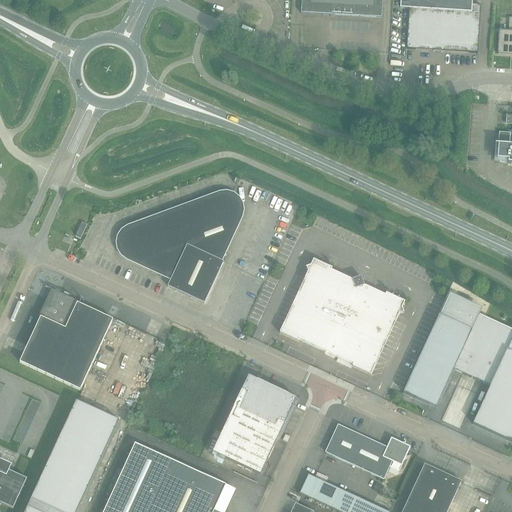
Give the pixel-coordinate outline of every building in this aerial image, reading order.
[(381,18),(382,8),(382,0),(301,0),(301,14),(381,18)] [(400,0),(400,9),(409,9),(407,39),(406,49),(477,53),(478,43),(480,6),(475,5),(472,5),(472,0),(400,0)] [(500,34),(499,52),(508,53),(507,55),(511,55),(511,19),(510,19),(509,35),(500,34)] [(511,116),(507,117),(506,123),(511,123),(511,133),(499,133),(498,145),(495,145),(498,146),(497,160),(508,161),(507,164),(511,164),(511,116)] [(223,263),(219,261),(239,217),(240,211),(239,206),(236,201),(232,197),(226,196),(220,196),(128,230),(124,233),(120,238),(119,244),(120,249),(123,254),(128,258),(157,271),(156,273),(161,276),(162,273),(172,278),(167,287),(204,304),(223,263)] [(75,237),(80,240),(87,225),(82,223),(75,237)] [(361,278),(356,279),(351,281),(331,271),(332,269),(313,261),(310,267),(305,268),(306,269),(307,273),(279,334),(298,342),(299,341),(353,366),(352,367),(371,376),(399,315),(403,314),(404,314),(402,309),(404,303),(386,294),(385,296),(364,287),(362,282),(361,278)] [(19,363),(28,368),(80,391),(113,321),(81,306),(83,301),(80,299),(78,303),(59,294),(60,292),(50,287),(45,298),(47,299),(39,317),(40,318),(19,363)] [(439,316),(403,393),(428,405),(432,395),(440,399),(454,369),(490,386),(489,388),(489,389),(473,425),(511,443),(511,333),(479,319),(480,316),(481,317),(482,316),(479,315),(477,314),(479,310),(476,309),(476,308),(454,298),(454,299),(451,297),(444,312),(441,317),(439,316)] [(156,371),(162,360),(158,357),(151,369),(156,371)] [(248,377),(212,454),(261,477),(296,400),(248,377)] [(77,511),(119,422),(76,403),(25,511),(77,511)] [(127,407),(122,405),(120,410),(130,414),(133,404),(128,403),(127,407)] [(399,472),(406,457),(410,448),(391,439),(386,448),(339,426),(326,454),(384,481),(390,467),(399,472)] [(104,511),(215,511),(214,511),(225,486),(135,445),(104,511)] [(0,511),(0,505),(0,504),(13,510),(27,480),(7,471),(9,467),(0,463),(0,511)] [(424,465),(420,474),(402,511),(447,511),(461,482),(424,465)] [(385,511),(363,502),(308,476),(301,491),(299,495),(336,511),(385,511)]
